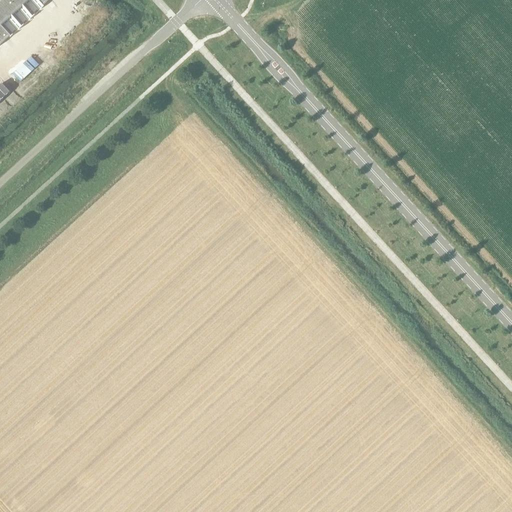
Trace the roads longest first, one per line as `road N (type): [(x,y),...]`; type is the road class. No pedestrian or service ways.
road 1 (tertiary): [(301,95),(511,324)]
road 2 (unclassified): [(0,184),(202,0)]
